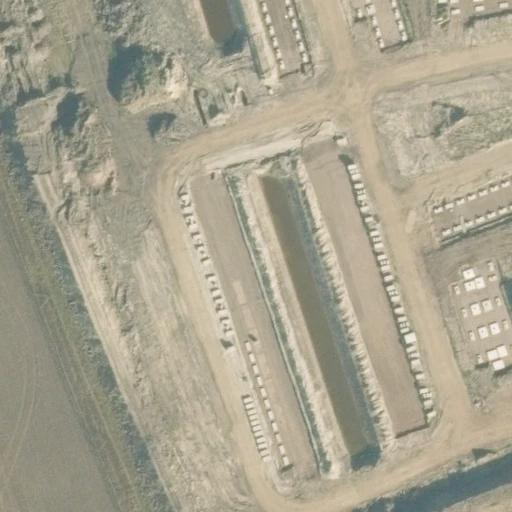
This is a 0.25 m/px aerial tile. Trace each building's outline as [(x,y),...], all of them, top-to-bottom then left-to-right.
[(282,0),(256,0),(263,20),(287,13),(284,2),(282,0)] [(291,0),(290,0),(284,2),(287,13),(295,10),(291,0)] [(353,0),(358,14),(369,10),(380,45),(404,37),(392,0),(353,0)] [(428,0),(429,2),(440,1),(441,12),(466,10),(465,0),(428,0)] [(489,0),(465,0),(466,10),(490,8),(489,0)] [(287,13),(263,20),(277,66),(301,59),(297,48),(287,13)] [(305,46),(297,48),(301,59),(309,57),(305,46)] [(211,114),(246,104),(239,80),(204,91),(211,114)] [(325,137),(303,145),(318,191),(340,184),(337,173),(325,137)] [(345,170),(337,173),(340,184),(349,181),(345,170)] [(511,181),(477,195),(485,217),(511,206),(511,181)] [(193,184),(171,191),(174,201),(187,236),(209,229),(193,184)] [(340,184),(318,191),(333,236),(355,229),(352,219),(340,184)] [(474,185),(463,189),(467,199),(477,195),(474,185)] [(171,191),(163,194),(166,204),(174,201),(171,191)] [(467,199),(432,212),(441,233),(485,217),(477,195),(467,199)] [(360,216),(352,219),(355,229),(363,226),(360,216)] [(209,229),(187,236),(191,247),(203,283),(225,276),(209,229)] [(355,229),(333,236),(348,283),(370,276),(367,266),(355,229)] [(187,236),(178,239),(182,250),(191,247),(187,236)] [(376,263),(367,266),(370,276),(379,273),(376,263)] [(466,288),(455,292),(463,316),(496,304),(488,280),(493,279),(489,267),(462,276),(466,288)] [(225,276),(203,283),(207,293),(219,329),(241,321),(225,276)] [(370,276),(348,283),(363,329),(385,322),(382,312),(370,276)] [(203,283),(195,286),(198,296),(207,293),(203,283)] [(496,304),(463,316),(470,339),(503,327),(496,304)] [(390,309),(382,312),(385,322),(394,319),(390,309)] [(241,321),(219,329),(222,339),(235,375),(257,368),(241,321)] [(385,322),(363,329),(378,376),(401,369),(397,358),(385,322)] [(503,327),(470,339),(477,363),(489,359),(492,370),(511,363),(511,352),(511,353),(503,327)] [(219,329),(211,332),(214,341),(222,339),(219,329)] [(406,355),(397,358),(401,369),(409,366),(406,355)] [(257,368),(235,375),(239,385),(251,420),(273,413),(257,368)] [(401,369),(378,376),(393,421),(415,414),(412,405),(401,369)] [(235,375),(227,378),(230,388),(239,385),(235,375)] [(421,402),(412,405),(415,414),(424,411),(421,402)] [(273,413),(251,420),(255,431),(267,466),(289,459),(273,413)] [(251,420),(242,423),(246,434),(255,431),(251,420)]
